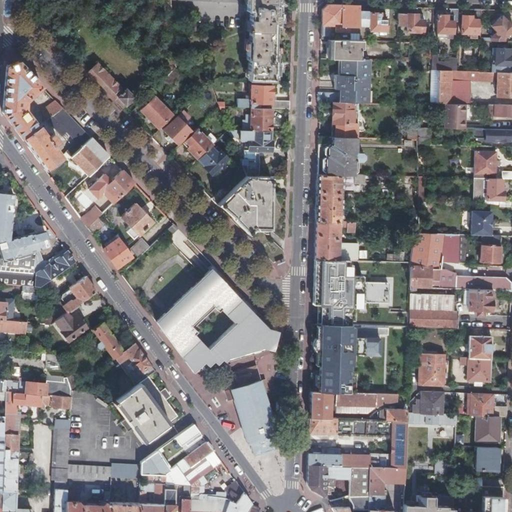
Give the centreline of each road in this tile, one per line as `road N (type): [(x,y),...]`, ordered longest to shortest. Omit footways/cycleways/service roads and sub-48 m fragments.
road 1 (tertiary): [(0,139),(277,511)]
road 2 (residential): [(296,319),(27,42),(0,37)]
road 3 (tertiary): [(296,319),(306,0)]
road 4 (tertiary): [(290,511),(296,319)]
